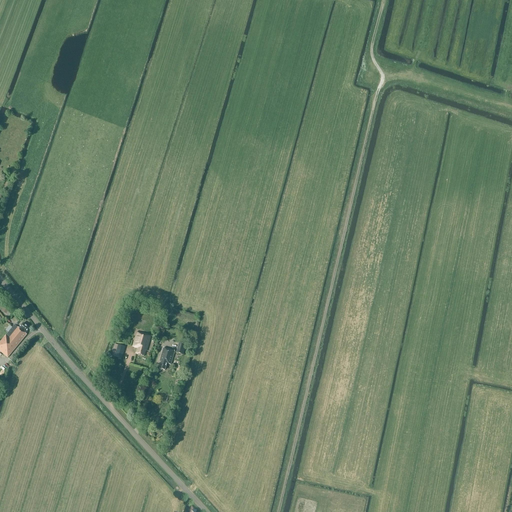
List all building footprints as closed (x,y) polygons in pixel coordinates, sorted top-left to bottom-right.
[(29,329),(23,324),(19,328),(18,328),(17,328),(14,325),(0,342),(0,351),(8,358),(27,335),(25,334),(29,329)] [(146,351),(151,336),(137,333),(133,347),(137,349),(136,354),(144,357),(146,351)] [(183,355),(186,345),(180,344),(177,353),(183,355)] [(122,359),(125,347),(118,345),(114,357),(122,359)] [(170,365),(174,352),(164,348),(160,359),(162,360),(159,369),(165,371),(167,364),(170,365)]
